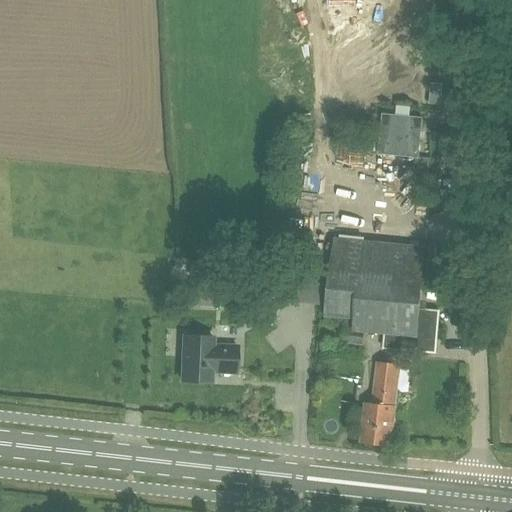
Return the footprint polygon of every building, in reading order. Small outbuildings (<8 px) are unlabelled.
[(366,22),(366,54),(387,54),(387,22),(366,22)] [(441,103),(443,83),(431,83),(430,102),(441,103)] [(419,158),(423,118),(383,114),(379,154),(419,158)] [(392,238),(413,238),(412,200),(393,200),(393,199),(392,199),(392,200),(384,200),(382,200),(382,179),(357,180),(358,200),(352,200),(353,236),(392,236),(392,238)] [(321,304),(325,272),(294,268),(290,301),(321,304)] [(219,306),(220,281),(192,280),(189,305),(219,306)] [(358,329),(418,335),(422,290),(343,283),(341,302),(360,303),(358,329)] [(429,350),(437,351),(444,316),(436,315),(429,350)] [(184,336),(182,380),(212,381),(212,371),(236,371),(237,346),(213,345),(213,337),(184,336)] [(391,446),(400,364),(378,362),(374,403),(366,402),(361,442),(391,446)]
